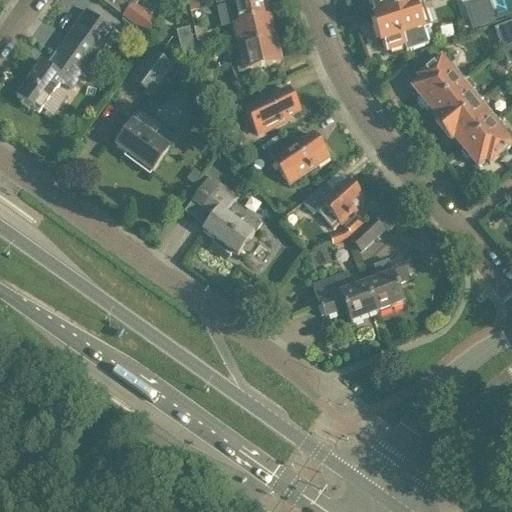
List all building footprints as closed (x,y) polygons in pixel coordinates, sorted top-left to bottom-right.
[(103,0),(102,2),(124,18),(147,34),(156,22),(136,6),(140,0),(143,0),(144,0),(143,0),(103,0)] [(265,0),(239,0),(229,2),(234,25),(269,17),(265,0)] [(413,0),(366,0),(369,6),(374,7),(377,16),(415,4),(413,0)] [(415,4),(377,16),(373,18),(381,43),(385,42),(388,51),(405,46),(407,52),(429,45),(425,35),(430,33),(428,28),(431,27),(423,1),(415,4)] [(474,34),(493,27),(486,5),(467,12),(474,34)] [(39,115),(42,110),(49,115),(63,96),(56,91),(61,84),(71,91),(114,32),(87,12),(63,44),(70,49),(54,72),(42,63),(17,98),(39,115)] [(269,17),(234,25),(240,48),(274,40),(269,17)] [(511,48),(511,23),(495,30),(499,40),(502,48),(504,48),(511,45),(511,49),(511,48)] [(194,28),(195,35),(195,36),(207,33),(205,26),(194,28)] [(123,39),(141,52),(150,39),(132,27),(123,39)] [(168,37),(156,28),(149,37),(161,46),(168,37)] [(182,51),(191,50),(187,28),(178,30),(182,51)] [(195,36),(195,35),(191,36),(193,44),(197,43),(209,40),(207,33),(195,36)] [(243,63),(235,65),(229,66),(236,84),(253,77),(251,72),(280,65),(274,40),(240,48),(243,63)] [(511,62),(511,48),(511,49),(511,45),(504,48),(502,48),(508,64),(511,62)] [(153,53),(132,83),(152,97),(173,68),(153,53)] [(430,111),(461,86),(441,61),(419,80),(422,83),(413,90),(421,99),(419,103),(424,109),(428,108),(430,111)] [(461,86),(430,111),(437,119),(434,122),(443,133),(477,105),(461,86)] [(208,106),(217,104),(214,91),(205,93),(208,106)] [(257,136),(288,121),(287,118),(299,112),(289,92),(267,103),(263,93),(255,97),(259,107),(246,113),(257,136)] [(477,105),(443,133),(451,143),(454,140),(461,149),(492,124),(477,105)] [(153,174),(170,150),(177,140),(139,113),(115,147),(153,174)] [(492,124),(461,149),(462,150),(461,155),(466,161),(470,160),(478,169),(487,162),(490,166),(511,147),(492,124)] [(289,137),(279,144),(267,153),(274,164),(274,165),(288,186),(328,158),(314,137),(297,148),(289,137)] [(264,154),(267,153),(279,144),(275,139),(260,148),(264,154)] [(193,173),(185,183),(192,189),(200,178),(193,173)] [(209,178),(192,202),(203,209),(200,213),(211,221),(202,232),(214,241),(211,245),(229,259),(233,254),(238,258),(262,225),(234,204),(238,198),(209,178)] [(326,186),(302,204),(313,216),(318,212),(334,231),(340,226),(341,226),(361,208),(358,205),(363,201),(349,184),(334,196),(326,186)] [(357,219),(345,230),(351,236),(363,225),(357,219)] [(374,223),(350,244),(361,257),(385,236),(374,223)] [(366,285),(377,315),(405,304),(398,286),(410,281),(402,260),(389,265),(388,262),(375,267),(379,280),(366,285)] [(377,315),(366,285),(354,290),(348,274),(313,287),(325,321),(346,313),(350,325),(377,315)]
